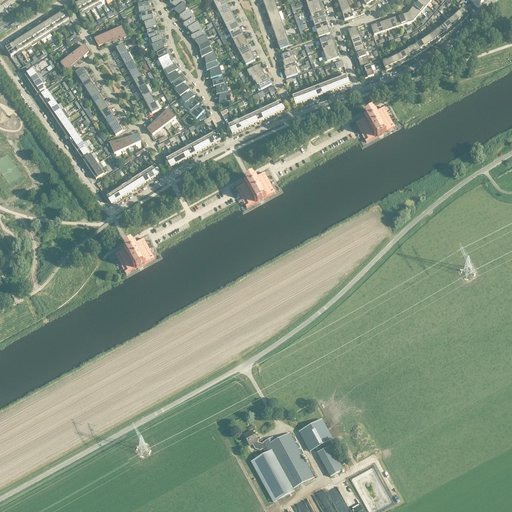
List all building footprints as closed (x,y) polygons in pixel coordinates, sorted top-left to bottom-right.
[(91,10),(85,0),(81,3),(86,12),(91,10)] [(96,7),(92,0),(85,0),(91,10),(96,7)] [(174,0),(173,1),(170,3),(178,8),(184,4),(185,3),(182,0),(174,0)] [(215,0),(213,1),(217,9),(227,4),(224,0),(215,0)] [(427,6),(420,0),(417,3),(424,9),(427,6)] [(321,7),(319,1),(307,5),(309,11),(321,7)] [(86,12),(81,3),(75,5),(81,15),(86,12)] [(424,9),(417,3),(414,7),(421,13),(424,9)] [(139,5),(140,15),(141,15),(149,13),(150,4),(139,5)] [(178,8),(175,11),(180,15),(188,9),(184,4),(178,8)] [(231,12),(227,4),(217,9),(221,17),(231,12)] [(278,13),(275,4),(265,7),(268,16),(278,13)] [(322,12),(321,7),(309,11),(311,16),(322,12)] [(421,13),(414,7),(411,10),(418,17),(421,13)] [(469,16),(462,9),(459,13),(465,20),(469,16)] [(418,17),(411,10),(408,14),(413,22),(418,17)] [(195,19),(189,11),(180,18),(187,23),(193,19),(194,19),(195,19)] [(70,22),(64,12),(59,15),(65,25),(70,22)] [(152,21),(152,12),(149,13),(141,15),(143,24),(145,24),(152,21)] [(235,20),(231,12),(221,17),(226,25),(235,20)] [(324,18),(322,12),(311,16),(313,22),(324,18)] [(281,21),(278,13),(268,16),(271,24),(281,21)] [(353,18),(352,13),(343,16),(345,21),(353,18)] [(465,20),(459,13),(455,16),(462,23),(465,20)] [(413,22),(408,14),(403,16),(406,25),(413,22)] [(65,25),(59,15),(54,18),(60,28),(65,25)] [(462,23),(455,16),(452,19),(458,26),(462,23)] [(60,28),(54,18),(49,22),(55,31),(60,28)] [(326,23),(324,18),(313,22),(315,27),(326,23)] [(187,23),(184,25),(188,29),(197,24),(196,24),(194,19),(193,19),(187,23)] [(458,26),(452,19),(448,22),(454,30),(458,26)] [(156,27),(156,20),(152,21),(145,24),(146,29),(156,27)] [(239,28),(235,20),(226,25),(230,33),(239,28)] [(284,29),(281,21),(271,24),(274,33),(284,29)] [(55,31),(49,22),(44,25),(50,34),(55,31)] [(454,30),(448,22),(444,25),(450,33),(454,30)] [(203,32),(198,23),(196,24),(197,24),(188,29),(195,36),(202,32),(203,32)] [(328,28),(326,23),(315,27),(317,32),(328,28)] [(50,34),(44,25),(40,28),(46,37),(50,34)] [(450,33),(444,25),(441,28),(446,36),(450,33)] [(122,27),(115,30),(119,38),(121,37),(124,39),(126,37),(122,27)] [(46,37),(40,28),(35,31),(41,40),(46,37)] [(108,31),(109,33),(112,41),(119,38),(115,30),(114,28),(108,31)] [(243,37),(239,28),(230,33),(234,41),(243,37)] [(330,34),(328,28),(317,32),(319,38),(330,34)] [(359,33),(357,28),(348,31),(350,36),(359,33)] [(446,36),(441,28),(437,31),(442,39),(446,36)] [(158,38),(158,29),(147,32),(150,41),(151,41),(158,38)] [(287,38),(284,29),(274,33),(277,41),(287,38)] [(41,40),(35,31),(30,34),(36,43),(41,40)] [(442,39),(437,31),(433,34),(438,42),(442,39)] [(195,36),(191,37),(195,42),(204,37),(202,32),(195,36)] [(112,41),(109,33),(102,36),(105,44),(112,41)] [(36,43),(30,34),(25,37),(31,46),(36,43)] [(438,42),(433,34),(429,37),(434,45),(438,42)] [(105,44),(102,36),(95,39),(99,47),(105,44)] [(163,42),(162,36),(158,38),(151,41),(154,46),(163,42)] [(333,42),(331,36),(319,40),(321,46),(333,42)] [(31,46),(25,37),(20,40),(26,49),(31,46)] [(208,42),(205,37),(204,37),(195,42),(199,46),(208,42)] [(247,45),(243,37),(234,41),(238,49),(247,45)] [(434,45),(429,37),(425,40),(430,48),(434,45)] [(290,47),(287,38),(277,41),(280,50),(290,47)] [(26,49),(20,40),(15,43),(20,51),(21,53),(26,49)] [(430,48),(425,40),(421,43),(426,50),(430,48)] [(164,51),(163,42),(154,46),(152,46),(156,56),(157,55),(164,51)] [(211,47),(208,42),(199,46),(201,52),(209,48),(211,47)] [(335,47),(333,42),(321,46),(323,51),(335,47)] [(20,51),(15,43),(11,46),(16,54),(20,51)] [(426,50),(421,43),(417,45),(422,53),(426,50)] [(115,53),(119,58),(120,58),(127,53),(123,45),(115,49),(117,52),(115,53)] [(251,53),(247,45),(238,49),(242,57),(251,53)] [(422,53),(417,45),(413,48),(418,56),(422,53)] [(16,54),(11,46),(6,49),(11,57),(16,54)] [(84,46),(78,51),(83,57),(89,52),(84,46)] [(337,53),(335,47),(323,51),(325,57),(337,53)] [(209,48),(201,52),(202,58),(205,57),(205,56),(212,53),(209,48)] [(418,56),(413,48),(409,50),(413,58),(418,56)] [(169,55),(167,49),(164,51),(157,55),(160,60),(169,55)] [(413,58),(409,50),(405,52),(409,61),(413,58)] [(83,57),(78,51),(72,55),(77,61),(83,57)] [(217,61),(213,52),(212,53),(205,56),(205,57),(206,66),(216,62),(217,61)] [(282,56),(284,61),(294,58),(296,57),(294,52),(282,56)] [(409,61),(405,52),(400,55),(405,63),(409,61)] [(132,62),(127,53),(120,58),(121,60),(120,61),(123,67),(124,66),(132,62)] [(255,61),(251,53),(242,57),(246,66),(255,61)] [(338,58),(337,53),(325,57),(322,58),(324,63),(338,58)] [(77,61),(72,55),(66,59),(71,66),(77,61)] [(170,61),(169,55),(160,60),(158,61),(161,66),(170,61)] [(405,63),(400,55),(396,57),(400,65),(405,63)] [(400,65),(396,57),(392,59),(396,68),(400,65)] [(284,61),(283,61),(285,67),(295,63),(295,64),(296,63),(294,58),(284,61)] [(71,66),(66,59),(61,64),(64,68),(62,70),(65,74),(67,72),(70,71),(70,67),(71,66)] [(396,68),(392,59),(387,61),(391,70),(396,68)] [(174,66),(170,61),(161,66),(164,71),(165,70),(174,66)] [(391,70),(387,61),(383,63),(387,72),(391,70)] [(136,70),(132,62),(124,66),(125,68),(124,69),(128,75),(129,74),(136,70)] [(216,62),(206,66),(207,72),(211,70),(218,67),(216,62)] [(285,67),(284,67),(286,73),(296,69),(297,69),(295,64),(295,63),(285,67)] [(178,70),(174,66),(165,70),(168,75),(168,76),(174,72),(178,70)] [(247,71),(250,77),(251,76),(261,71),(260,71),(258,66),(247,71)] [(28,71),(30,73),(25,76),(28,81),(39,74),(34,67),(28,71)] [(222,76),(219,67),(218,67),(211,70),(211,79),(222,76)] [(372,72),(371,67),(362,70),(363,75),(372,72)] [(76,73),(81,81),(88,76),(89,76),(86,70),(85,71),(83,68),(76,73)] [(286,73),(284,73),(286,79),(298,75),(296,69),(286,73)] [(141,78),(136,70),(129,74),(130,76),(129,77),(132,83),(133,82),(141,78)] [(264,76),(262,70),(260,71),(261,71),(251,76),(254,81),(255,81),(264,76)] [(168,76),(168,75),(166,76),(171,84),(173,84),(181,78),(174,72),(168,76)] [(374,77),(372,72),(363,75),(365,80),(374,77)] [(39,74),(28,81),(32,86),(42,78),(39,74)] [(268,80),(265,75),(264,76),(255,81),(257,86),(258,85),(268,80)] [(88,76),(81,81),(86,89),(93,84),(94,84),(91,78),(90,79),(88,76)] [(346,76),(341,78),(344,87),(349,85),(346,76)] [(226,77),(213,81),(214,88),(217,86),(224,84),(226,83),(226,84),(227,83),(226,77)] [(46,83),(42,78),(32,86),(35,90),(43,85),(46,83)] [(145,86),(141,78),(133,82),(134,85),(133,85),(137,91),(138,90),(145,86)] [(185,83),(181,78),(173,84),(176,88),(176,89),(182,85),(185,83)] [(344,87),(341,78),(335,80),(339,89),(344,87)] [(272,85),(269,80),(268,80),(258,85),(261,90),(272,85)] [(339,89),(335,80),(330,83),(333,91),(339,89)] [(228,93),(226,84),(226,83),(224,84),(217,86),(217,96),(221,95),(228,93)] [(333,91),(330,83),(325,85),(328,93),(333,91)] [(93,84),(86,89),(91,97),(98,92),(99,91),(96,86),(95,86),(93,84)] [(43,85),(35,90),(38,95),(46,90),(43,85)] [(176,89),(176,88),(174,89),(180,97),(189,90),(182,85),(176,89)] [(328,93),(325,85),(319,87),(323,95),(328,93)] [(150,94),(145,86),(138,90),(139,93),(138,93),(141,99),(142,99),(142,98),(150,94)] [(323,95),(319,87),(314,89),(317,97),(323,95)] [(317,97),(314,89),(309,91),(312,99),(317,97)] [(312,99),(309,91),(303,93),(307,102),(312,99)] [(51,97),(47,92),(40,97),(43,102),(51,97)] [(98,92),(91,97),(96,105),(103,100),(104,99),(101,94),(100,94),(98,92)] [(194,97),(189,93),(182,99),(185,104),(191,99),(194,97)] [(231,102),(229,93),(228,93),(221,95),(219,104),(231,102)] [(307,102),(303,93),(298,95),(301,104),(307,102)] [(154,102),(150,94),(142,98),(142,99),(143,101),(142,101),(145,107),(147,107),(146,107),(154,102)] [(54,95),(51,97),(43,102),(46,107),(54,101),(57,99),(54,95)] [(301,104),(298,95),(293,97),(296,106),(301,104)] [(185,104),(184,105),(190,112),(196,107),(199,104),(191,99),(185,104)] [(103,100),(96,105),(101,112),(108,108),(109,107),(106,101),(105,102),(103,100)] [(57,106),(54,101),(46,107),(49,112),(57,106)] [(159,111),(154,102),(146,107),(147,107),(148,109),(147,110),(150,116),(159,111)] [(280,102),(275,105),(279,113),(284,111),(280,102)] [(60,104),(57,106),(49,112),(52,116),(63,109),(60,104)] [(279,113),(275,105),(270,107),(274,115),(279,113)] [(190,112),(189,113),(196,120),(204,111),(196,107),(190,112)] [(274,115),(270,107),(265,109),(269,118),(274,115)] [(108,108),(101,112),(106,120),(113,115),(113,116),(114,115),(111,109),(110,110),(108,108)] [(387,113),(384,108),(374,114),(373,111),(367,114),(365,116),(366,118),(356,124),(366,143),(395,127),(387,113)] [(67,114),(63,109),(52,116),(56,121),(67,114)] [(269,118),(265,109),(260,112),(264,120),(269,118)] [(167,115),(165,116),(170,123),(176,118),(170,110),(167,111),(167,115)] [(264,120),(260,112),(254,114),(258,123),(264,120)] [(70,118),(67,114),(56,121),(59,126),(67,120),(70,118)] [(258,123),(254,114),(249,117),(253,125),(258,123)] [(113,115),(106,120),(111,128),(118,123),(119,123),(116,117),(115,118),(113,116),(113,115)] [(170,123),(165,116),(159,121),(164,127),(170,123)] [(253,125),(249,117),(244,119),(248,127),(253,125)] [(248,127),(244,119),(239,121),(243,130),(248,127)] [(70,125),(67,120),(59,126),(62,130),(70,125)] [(164,127),(159,121),(154,125),(158,131),(164,127)] [(243,130),(239,121),(234,124),(238,132),(243,130)] [(118,123),(111,128),(116,136),(124,131),(121,125),(120,126),(118,123)] [(238,132),(234,124),(228,126),(232,135),(238,132)] [(73,130),(70,125),(62,130),(65,135),(73,130)] [(158,131),(154,125),(148,129),(153,136),(158,131)] [(77,134),(73,130),(65,135),(69,140),(77,134)] [(217,132),(212,135),(216,143),(221,140),(217,132)] [(80,139),(77,134),(69,140),(72,145),(80,139)] [(138,135),(131,138),(134,146),(141,143),(138,135)] [(216,143),(212,135),(207,138),(211,146),(216,143)] [(134,146),(131,138),(124,141),(128,149),(134,146)] [(211,146),(207,138),(202,140),(206,149),(211,146)] [(83,144),(80,139),(72,145),(75,149),(83,144)] [(206,149),(202,140),(197,143),(201,151),(206,149)] [(128,149),(124,141),(118,144),(121,152),(128,149)] [(86,142),(83,144),(75,149),(78,154),(89,146),(86,142)] [(114,155),(121,152),(118,144),(116,145),(112,143),(110,145),(114,155)] [(201,151),(197,143),(192,146),(196,154),(201,151)] [(92,151),(89,146),(78,154),(82,159),(92,151)] [(196,154),(192,146),(187,149),(191,157),(196,154)] [(191,157),(187,149),(182,151),(186,160),(191,157)] [(186,160),(182,151),(177,154),(181,162),(186,160)] [(97,158),(94,153),(83,161),(86,166),(97,158)] [(181,162),(177,154),(172,157),(176,165),(181,162)] [(176,165),(172,157),(166,160),(171,168),(176,165)] [(100,163),(97,158),(86,166),(90,170),(100,163)] [(104,168),(100,163),(90,170),(93,175),(104,168)] [(155,166),(150,170),(155,177),(160,174),(155,166)] [(107,172),(104,168),(93,175),(96,180),(107,172)] [(155,177),(150,170),(145,173),(150,181),(155,177)] [(150,181),(145,173),(141,176),(146,184),(150,181)] [(275,193),(265,173),(254,179),(253,177),(247,180),(245,181),(246,183),(236,189),(247,208),(275,193)] [(146,184),(141,176),(136,179),(141,187),(146,184)] [(141,187),(136,179),(131,182),(136,190),(141,187)] [(136,190),(131,182),(126,185),(131,193),(136,190)] [(131,193),(126,185),(121,188),(126,196),(131,193)] [(126,196),(121,188),(117,191),(122,199),(126,196)] [(122,199),(117,191),(112,194),(117,202),(122,199)] [(117,202),(112,194),(107,197),(112,205),(117,202)] [(155,259),(144,239),(133,245),(132,243),(126,246),(124,247),(126,249),(115,255),(126,274),(155,259)] [(321,420),(299,432),(310,452),(332,440),(321,420)] [(260,451),(263,449),(266,454),(252,462),(274,503),(291,493),(290,491),(314,478),(289,434),(289,433),(289,434),(275,441),(273,438),(273,437),(263,443),(262,444),(258,443),(257,442),(258,441),(256,438),(255,438),(253,435),(254,435),(252,431),(243,436),(244,436),(245,438),(245,439),(244,440),(246,443),(247,443),(248,443),(249,446),(252,444),(255,445),(254,447),(255,449),(260,451)] [(330,446),(317,454),(330,478),(344,470),(330,446)]
